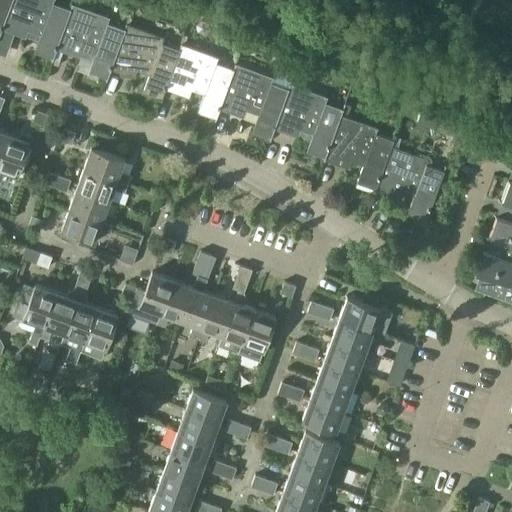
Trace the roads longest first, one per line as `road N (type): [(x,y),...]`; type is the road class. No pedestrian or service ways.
road 1 (residential): [(0,74),(230,157),(327,216)]
road 2 (residential): [(436,288),(496,138)]
road 3 (residential): [(327,216),(436,288)]
